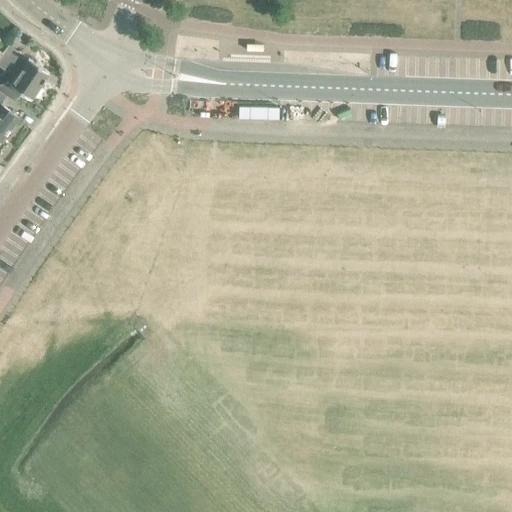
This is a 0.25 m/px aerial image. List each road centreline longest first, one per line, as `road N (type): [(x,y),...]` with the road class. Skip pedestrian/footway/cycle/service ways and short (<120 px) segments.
road 1 (secondary): [(511,95),(159,81),(114,64)]
road 2 (tertiary): [(0,231),(114,64)]
